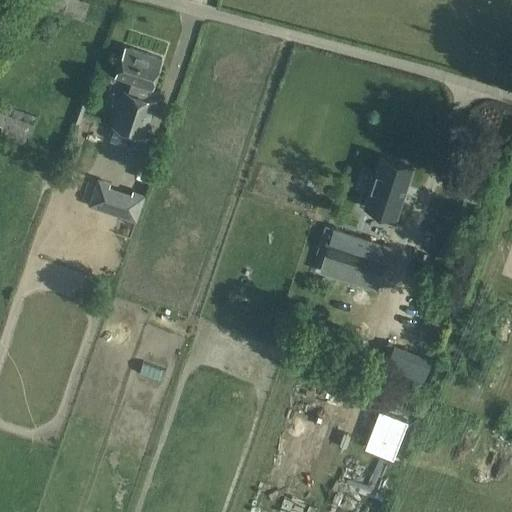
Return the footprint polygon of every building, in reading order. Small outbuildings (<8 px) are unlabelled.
[(28,0),(45,4),(45,8),(84,19),(88,3),(79,0),(28,0)] [(116,76),(132,82),(128,92),(123,90),(110,126),(145,138),(157,102),(148,99),(151,88),(152,89),(162,60),(126,48),(116,76)] [(37,117),(0,103),(0,136),(26,146),(37,117)] [(406,186),(412,166),(382,156),(365,205),(396,215),(403,195),(406,186)] [(89,206),(136,222),(145,194),(133,190),(132,194),(110,186),(111,183),(98,178),(89,206)] [(461,199),(485,207),(490,190),(467,182),(461,199)] [(320,272),(376,291),(391,246),(335,228),(320,272)] [(427,300),(451,309),(457,291),(433,282),(427,300)] [(433,359),(416,353),(394,344),(385,366),(424,382),(433,359)]
